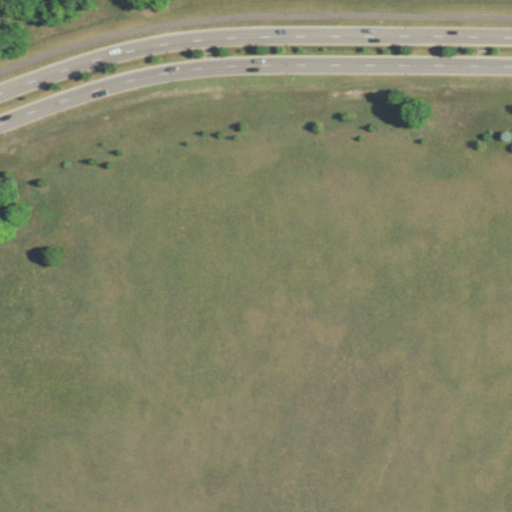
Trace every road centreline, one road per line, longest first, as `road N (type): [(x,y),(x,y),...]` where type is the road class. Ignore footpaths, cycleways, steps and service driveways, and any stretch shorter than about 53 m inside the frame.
road 1 (tertiary): [(0,126),(170,73),(511,67)]
road 2 (tertiary): [(511,38),(194,40),(95,61),(0,95)]
